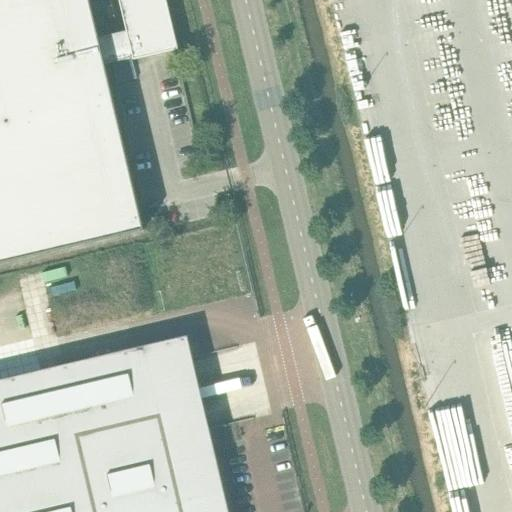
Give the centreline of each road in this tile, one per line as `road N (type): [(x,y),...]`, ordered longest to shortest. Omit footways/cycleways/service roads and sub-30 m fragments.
road 1 (unknown): [(500,511),(378,0)]
road 2 (unclassified): [(369,511),(248,0)]
road 3 (unknown): [(511,191),(464,0)]
